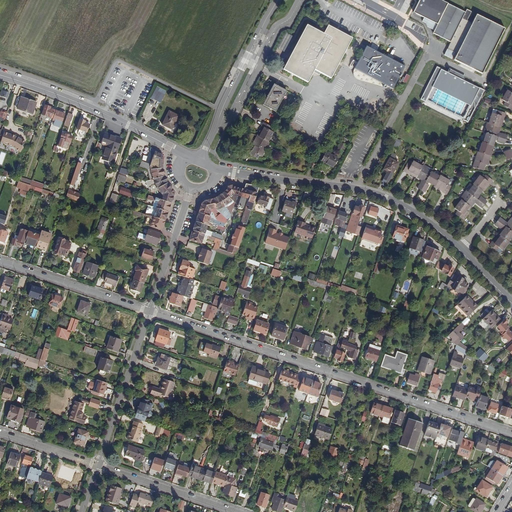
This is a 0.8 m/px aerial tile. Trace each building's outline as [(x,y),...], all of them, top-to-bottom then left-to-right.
[(507,30),(486,19),(478,14),(474,23),(468,20),(472,12),(468,10),(467,12),(444,0),(421,0),(415,10),(427,16),(425,21),(427,22),(429,26),(436,30),(435,32),(451,42),(445,54),(452,58),(455,52),(457,53),(454,60),(461,64),(482,75),(507,30)] [(332,81),(354,41),(330,28),(326,37),(309,29),(286,73),(309,85),(316,73),(332,81)] [(357,69),(370,76),(386,85),(395,90),(408,68),(398,63),(381,54),(369,48),(357,69)] [(468,122),(484,91),(462,80),(463,78),(456,74),(455,76),(448,73),(450,70),(450,69),(449,69),(447,72),(437,67),(420,99),(424,101),(425,100),(468,122)] [(161,103),(167,91),(157,86),(151,98),(161,103)] [(280,114),(290,94),(278,87),(267,108),(280,114)] [(511,94),(507,92),(502,102),(506,104),(504,107),(511,111),(511,94)] [(39,110),(43,98),(28,93),(24,105),(39,110)] [(58,104),(59,103),(53,101),(50,110),(60,114),(62,106),(58,104)] [(70,119),(73,109),(64,106),(60,116),(70,119)] [(77,122),(81,110),(76,109),(72,120),(77,122)] [(171,130),(178,116),(168,111),(161,125),(171,130)] [(497,116),(492,115),(489,124),(501,128),(504,119),(505,119),(506,115),(498,112),(497,116)] [(91,118),(92,116),(88,114),(85,123),(94,126),(96,120),(91,118)] [(488,124),(485,134),(487,135),(496,137),(500,139),(507,141),(508,137),(503,135),(503,136),(499,134),(499,132),(500,133),(501,128),(489,124),(488,124)] [(277,129),(273,128),(269,125),(267,130),(268,130),(260,147),(263,148),(259,155),(258,155),(257,159),(265,162),(267,159),(270,160),(273,153),(272,152),(280,136),(276,133),(277,129)] [(23,134),(20,131),(9,128),(6,138),(15,141),(16,143),(19,146),(20,145),(24,149),(28,144),(27,143),(30,139),(23,133),(23,134)] [(74,139),(77,140),(80,132),(71,129),(67,138),(71,139),(72,137),(72,134),(76,136),(74,139)] [(110,149),(108,154),(111,155),(113,148),(119,133),(111,130),(107,140),(112,142),(110,149)] [(77,142),(80,132),(77,140),(74,139),(76,136),(72,134),(72,137),(74,137),(73,140),(77,142)] [(119,133),(113,148),(111,155),(119,157),(127,136),(119,133)] [(496,137),(487,135),(485,144),(495,147),(497,141),(495,140),(496,137)] [(149,158),(147,163),(153,165),(154,166),(169,164),(169,162),(169,159),(170,156),(171,153),(166,150),(167,149),(162,146),(156,144),(154,150),(152,159),(149,158)] [(485,144),(484,144),(480,154),(481,154),(492,157),(495,147),(485,144)] [(344,156),(349,147),(344,145),(339,154),(344,156)] [(333,157),(335,154),(330,152),(324,162),(337,169),(342,161),(333,157)] [(492,157),(481,154),(480,154),(477,163),(476,162),(474,168),(485,172),(487,166),(486,166),(486,164),(490,165),(492,157)] [(402,165),(393,160),(387,171),(391,173),(387,180),(392,183),(402,165)] [(154,166),(153,165),(155,176),(157,175),(169,171),(169,169),(169,166),(169,164),(154,166)] [(408,175),(417,180),(423,169),(414,164),(412,167),(409,166),(404,173),(408,175)] [(433,172),(424,167),(423,169),(417,180),(422,182),(422,181),(423,181),(421,186),(420,186),(418,190),(422,192),(425,186),(427,182),(432,174),(433,172)] [(130,171),(125,169),(124,169),(122,176),(128,178),(130,171)] [(151,186),(156,187),(159,185),(162,184),(166,182),(172,179),(171,178),(170,174),(169,171),(157,175),(155,176),(158,184),(156,185),(152,184),(151,186)] [(69,186),(73,174),(67,172),(63,184),(69,186)] [(27,173),(26,177),(38,181),(39,177),(27,173)] [(430,184),(429,185),(435,188),(440,179),(432,174),(427,182),(430,184)] [(480,176),(474,185),(475,185),(484,192),(490,184),(491,185),(493,181),(486,176),(484,179),(480,176)] [(450,184),(440,178),(440,179),(435,188),(434,189),(444,195),(447,197),(451,189),(448,188),(450,184)] [(166,182),(169,189),(166,196),(175,199),(178,189),(177,187),(174,184),(173,182),(172,179),(166,182)] [(252,197),(251,200),(248,211),(253,212),(256,203),(262,187),(257,185),(248,182),(246,188),(244,195),(242,202),(241,204),(246,206),(248,199),(249,196),(252,197)] [(139,194),(142,188),(129,183),(127,189),(139,194)] [(215,212),(231,218),(232,216),(234,210),(237,200),(239,193),(241,187),(230,183),(229,184),(227,187),(224,190),(223,191),(222,192),(218,194),(217,195),(214,196),(210,198),(207,198),(205,203),(204,208),(215,212)] [(484,192),(475,185),(469,193),(476,199),(477,197),(479,198),(484,192)] [(121,200),(124,191),(117,188),(114,197),(121,200)] [(480,202),(476,199),(469,193),(467,192),(461,200),(462,201),(472,209),(474,205),(475,203),(479,206),(479,207),(483,210),(486,206),(480,202)] [(159,196),(163,198),(161,203),(172,207),(175,199),(166,196),(160,193),(159,196)] [(258,204),(267,207),(273,208),(276,199),(263,195),(262,199),(260,199),(258,204)] [(295,212),(299,202),(288,198),(285,208),(295,212)] [(466,217),(468,214),(472,209),(462,201),(455,210),(459,213),(457,216),(464,221),(466,218),(466,217)] [(156,202),(153,211),(169,216),(172,207),(161,203),(156,202)] [(379,213),(381,205),(373,202),(371,210),(379,213)] [(362,203),(361,206),(359,205),(356,212),(358,213),(360,213),(365,215),(368,205),(362,203)] [(142,218),(146,208),(134,204),(132,209),(137,211),(135,215),(142,218)] [(336,218),(339,208),(330,205),(327,215),(336,218)] [(215,212),(204,208),(202,213),(213,217),(214,214),(215,212)] [(348,220),(350,213),(342,210),(340,217),(341,217),(339,222),(343,224),(345,219),(348,220)] [(166,226),(169,216),(153,211),(153,214),(156,215),(154,222),(166,226)] [(243,226),(248,228),(253,212),(248,211),(244,221),(243,221),(242,225),(243,225),(243,226)] [(214,214),(219,216),(218,219),(221,220),(230,223),(231,218),(215,212),(214,214)] [(214,222),(217,223),(218,219),(213,218),(213,217),(202,213),(201,217),(212,221),(214,222)] [(106,236),(113,216),(107,214),(100,233),(106,236)] [(212,221),(201,217),(198,227),(209,230),(212,221)] [(309,222),(310,221),(302,218),(299,230),(316,236),(320,226),(309,222)] [(511,220),(510,224),(509,226),(506,223),(506,222),(502,219),(499,222),(505,227),(509,230),(511,232),(511,220)] [(409,230),(410,227),(398,223),(394,234),(401,236),(400,241),(405,243),(408,235),(410,236),(411,231),(409,230)] [(160,240),(164,229),(152,225),(148,235),(160,240)] [(380,240),(382,240),(384,233),(382,232),(383,229),(376,226),(375,228),(367,225),(363,235),(364,236),(367,237),(369,237),(374,238),(374,240),(378,241),(379,240),(380,240)] [(3,226),(0,234),(0,236),(5,238),(8,228),(3,226)] [(29,239),(31,240),(34,230),(34,229),(28,226),(24,237),(20,236),(18,242),(27,245),(29,239)] [(226,236),(210,231),(209,230),(198,227),(194,236),(205,240),(208,233),(219,237),(219,238),(221,239),(219,245),(223,246),(226,236)] [(269,242),(289,249),(293,237),(286,235),(283,234),(280,232),(281,230),(274,227),(269,242)] [(10,240),(14,230),(8,228),(5,238),(10,240)] [(226,231),(216,228),(216,229),(215,230),(211,229),(210,231),(226,236),(226,235),(225,234),(226,231)] [(42,244),(46,233),(34,229),(34,230),(36,231),(35,233),(40,234),(39,238),(42,239),(40,243),(42,244)] [(56,232),(48,229),(46,233),(42,244),(51,247),(56,232)] [(35,233),(36,231),(34,230),(31,240),(40,243),(42,239),(39,238),(40,234),(35,233)] [(506,231),(501,236),(510,243),(511,239),(511,232),(509,230),(507,232),(506,231)] [(236,243),(238,235),(232,233),(230,237),(229,240),(234,242),(236,243)] [(70,253),(75,239),(61,235),(57,248),(70,253)] [(421,247),(424,238),(414,235),(409,249),(409,250),(418,253),(420,249),(421,249),(421,247)] [(504,252),(510,243),(501,236),(500,235),(494,244),(493,244),(491,247),(498,252),(500,249),(504,252)] [(240,252),(242,245),(236,243),(234,242),(232,249),(240,252)] [(213,248),(213,246),(207,243),(205,249),(204,249),(202,253),(203,254),(201,258),(212,261),(216,249),(214,248),(213,248)] [(154,258),(157,249),(148,246),(145,255),(154,258)] [(88,257),(90,250),(83,248),(80,255),(88,257)] [(437,260),(440,253),(426,248),(422,259),(432,262),(434,259),(437,260)] [(186,257),(182,271),(188,273),(189,274),(193,264),(194,260),(186,257)] [(101,264),(101,263),(91,259),(86,272),(97,275),(101,264)] [(434,259),(432,262),(422,259),(421,264),(430,267),(430,266),(435,267),(438,261),(437,260),(434,259)] [(84,269),(86,262),(79,260),(76,267),(84,269)] [(451,264),(450,266),(439,260),(438,261),(435,267),(435,268),(450,276),(455,267),(451,264)] [(138,267),(139,268),(136,276),(146,280),(151,267),(140,263),(138,267)] [(198,277),(202,267),(193,264),(189,274),(198,277)] [(259,268),(262,269),(261,273),(266,274),(268,266),(260,264),(259,268)] [(250,285),(256,267),(251,265),(246,283),(243,282),(240,290),(249,293),(248,296),(251,297),(255,286),(250,285)] [(119,283),(122,275),(107,269),(105,276),(108,278),(108,279),(119,283)] [(461,274),(457,272),(453,279),(457,281),(455,287),(467,293),(473,281),(470,280),(471,278),(468,277),(469,275),(462,272),(461,274)] [(198,277),(189,274),(188,273),(184,283),(181,292),(192,296),(197,282),(199,282),(200,278),(198,277)] [(14,288),(18,277),(9,274),(5,285),(14,288)] [(324,281),(318,279),(308,275),(307,279),(314,282),(315,281),(323,284),(324,281)] [(132,287),(143,291),(146,280),(136,276),(132,287)] [(452,278),(449,284),(455,287),(457,281),(453,279),(452,278)] [(43,297),(47,287),(36,284),(33,294),(43,297)] [(183,303),(186,294),(175,291),(174,293),(172,299),(183,303)] [(64,306),(68,295),(55,292),(52,301),(64,306)] [(468,316),(477,307),(466,296),(457,305),(468,316)] [(198,301),(192,299),(187,312),(193,314),(198,301)] [(225,299),(222,306),(228,308),(228,309),(227,311),(232,313),(236,301),(231,299),(231,301),(225,299)] [(91,313),(94,304),(83,300),(80,309),(91,313)] [(255,303),(255,302),(250,300),(246,313),(249,314),(249,315),(253,316),(254,315),(256,316),(260,305),(255,303)] [(222,306),(215,303),(213,309),(215,310),(213,317),(218,319),(221,311),(222,306)] [(496,323),(503,317),(495,308),(488,314),(485,318),(484,318),(493,327),(496,323)] [(16,319),(10,317),(7,316),(4,324),(13,326),(16,319)] [(71,339),(78,318),(74,317),(70,329),(61,326),(58,335),(71,339)] [(508,322),(505,319),(499,326),(505,333),(509,329),(510,328),(507,324),(508,322)] [(267,332),(270,323),(258,320),(255,328),(267,332)] [(284,337),(288,325),(276,321),(272,333),(284,337)] [(457,341),(455,343),(458,345),(463,340),(458,334),(466,326),(462,322),(451,334),(457,341)] [(511,332),(509,329),(505,333),(499,326),(498,327),(501,330),(501,333),(503,335),(501,337),(504,339),(507,339),(510,341),(511,339),(511,332)] [(169,343),(173,330),(163,327),(159,339),(169,342),(169,343)] [(349,349),(353,338),(356,329),(352,328),(349,337),(344,335),(342,340),(339,339),(333,354),(336,355),(338,349),(346,351),(348,348),(349,349)] [(355,336),(357,330),(356,329),(353,338),(349,349),(352,350),(350,356),(357,358),(358,355),(357,354),(359,352),(360,348),(360,347),(360,346),(359,346),(357,345),(355,345),(355,343),(357,337),(355,336)] [(309,340),(311,336),(300,332),(294,330),(290,342),(296,344),(305,347),(307,339),(309,340)] [(325,333),(324,334),(321,333),(318,340),(317,339),(314,350),(328,355),(331,344),(330,344),(333,336),(325,333)] [(122,352),(126,340),(115,336),(111,348),(122,352)] [(48,342),(46,349),(42,359),(46,361),(53,344),(48,342)] [(220,357),(224,347),(209,342),(206,350),(212,352),(211,354),(220,357)] [(98,353),(99,349),(88,345),(86,349),(98,353)] [(469,352),(468,352),(458,345),(457,347),(458,347),(458,348),(468,355),(469,352)] [(377,360),(381,350),(369,346),(365,356),(377,360)] [(19,351),(8,348),(7,347),(5,352),(17,357),(19,351)] [(338,358),(344,360),(346,351),(338,349),(336,355),(339,356),(338,358)] [(489,356),(486,353),(482,349),(475,356),(479,359),(484,362),(489,356)] [(458,355),(460,351),(456,350),(452,363),(462,366),(465,357),(458,355)] [(403,368),(408,355),(398,352),(396,358),(386,354),(382,366),(397,371),(396,374),(403,376),(406,369),(403,368)] [(111,370),(115,359),(103,355),(99,366),(102,367),(102,369),(102,372),(106,373),(108,371),(109,369),(111,370)] [(168,369),(173,357),(168,355),(167,359),(161,356),(157,365),(168,369)] [(423,356),(419,369),(422,370),(426,361),(427,357),(423,356)] [(427,357),(426,361),(422,370),(431,373),(435,360),(427,357)] [(240,364),(236,362),(229,360),(227,368),(226,369),(237,373),(240,364)] [(259,369),(260,367),(255,365),(249,382),(257,385),(259,380),(268,383),(272,373),(266,371),(259,369)] [(282,370),(279,379),(286,381),(289,373),(282,370)] [(301,377),(289,373),(286,381),(295,384),(294,387),(297,388),(301,377)] [(417,385),(420,376),(411,373),(409,382),(417,385)] [(434,374),(429,389),(434,390),(434,389),(431,388),(433,383),(439,385),(437,390),(438,391),(439,387),(442,380),(439,379),(440,376),(438,375),(438,374),(437,374),(436,374),(434,374)] [(313,379),(305,376),(303,381),(301,386),(300,390),(309,393),(313,379)] [(106,391),(110,381),(99,378),(95,388),(106,391)] [(172,397),(177,382),(167,378),(164,386),(163,386),(162,389),(155,386),(153,393),(164,397),(165,395),(172,397)] [(321,387),(322,383),(313,379),(309,393),(318,396),(319,392),(321,392),(322,387),(321,387)] [(454,396),(465,400),(466,397),(469,389),(457,385),(454,396)] [(13,400),(16,390),(6,387),(3,398),(7,399),(7,398),(9,399),(13,400)] [(474,399),(473,401),(477,403),(480,395),(482,389),(478,387),(477,390),(469,388),(469,389),(466,397),(474,399)] [(342,402),(345,394),(336,391),(335,395),(333,399),(342,402)] [(489,398),(480,395),(477,403),(476,407),(485,410),(489,398)] [(83,402),(81,401),(76,400),(69,418),(84,423),(87,416),(83,415),(84,412),(81,411),(84,402),(83,402)] [(374,401),(371,411),(380,414),(384,404),(374,401)] [(155,407),(156,404),(150,402),(149,404),(145,403),(144,405),(142,404),(137,418),(146,421),(149,415),(152,416),(154,415),(155,413),(153,411),(151,410),(153,406),(155,407)] [(391,418),(394,408),(384,404),(380,414),(384,416),(383,419),(390,422),(391,418)] [(499,414),(511,419),(511,415),(511,409),(502,406),(499,414)] [(20,423),(24,411),(13,407),(9,420),(20,423)] [(224,411),(213,407),(212,412),(222,415),(223,414),(224,411)] [(400,425),(405,412),(396,409),(391,422),(400,425)] [(212,412),(210,416),(221,420),(222,415),(212,412)] [(36,418),(37,414),(33,413),(28,426),(42,431),(46,421),(36,418)] [(269,420),(269,422),(272,423),(272,421),(278,423),(280,418),(274,416),(271,415),(265,413),(263,418),(269,420)] [(424,424),(408,419),(399,446),(415,452),(424,424)] [(143,429),(145,424),(135,420),(133,425),(134,425),(132,433),(130,433),(128,438),(139,442),(141,436),(142,436),(144,429),(143,429)] [(424,435),(436,439),(436,437),(440,425),(429,421),(424,435)] [(315,432),(321,434),(325,424),(319,422),(315,432)] [(333,427),(328,425),(325,424),(321,434),(330,437),(333,427)] [(441,424),(440,425),(436,437),(443,439),(444,436),(447,437),(450,428),(441,424)] [(163,434),(165,429),(166,427),(159,425),(156,434),(163,436),(163,434)] [(91,432),(92,429),(86,427),(85,430),(80,429),(76,441),(85,445),(88,437),(90,437),(90,438),(92,433),(91,432)] [(257,427),(255,432),(258,433),(262,434),(266,435),(267,436),(269,432),(257,427)] [(460,432),(452,429),(449,440),(456,443),(460,445),(461,441),(464,433),(460,431),(460,432)] [(309,444),(314,432),(311,431),(307,443),(306,443),(305,443),(303,448),(310,451),(311,451),(313,445),(311,445),(309,444)] [(175,437),(186,441),(188,435),(176,432),(175,437)] [(475,449),(484,452),(484,451),(485,448),(488,441),(488,440),(480,437),(475,449)] [(274,438),(273,443),(270,449),(271,450),(272,449),(277,451),(279,446),(275,445),(277,439),(274,438)] [(264,440),(262,446),(260,446),(260,448),(263,450),(264,447),(270,449),(273,443),(264,440)] [(468,458),(473,445),(461,441),(460,445),(457,453),(468,458)] [(494,443),(488,441),(485,448),(484,451),(492,454),(493,452),(495,453),(498,443),(495,441),(494,443)] [(285,446),(286,444),(283,443),(280,452),(286,454),(288,447),(285,446)] [(509,456),(511,447),(502,444),(499,452),(509,456)] [(134,455),(139,457),(141,449),(130,445),(129,447),(127,455),(133,457),(133,456),(134,455)] [(0,457),(5,459),(9,449),(0,446),(0,457)] [(309,452),(310,451),(303,448),(301,455),(306,457),(308,452),(309,452)] [(338,453),(339,450),(332,448),(329,456),(332,457),(332,458),(337,460),(339,454),(338,453)] [(143,462),(147,451),(141,449),(139,457),(134,455),(133,456),(136,457),(138,458),(138,460),(143,462)] [(18,467),(22,456),(12,453),(9,464),(18,467)] [(506,463),(507,461),(495,453),(494,455),(506,463)] [(32,465),(35,458),(24,454),(20,465),(27,467),(29,464),(32,465)] [(160,471),(164,461),(155,458),(152,468),(160,471)] [(176,463),(176,461),(168,458),(165,467),(173,470),(174,469),(175,469),(177,464),(176,463)] [(509,469),(498,462),(493,470),(496,473),(503,477),(509,469)] [(184,476),(189,477),(189,476),(192,469),(179,465),(176,474),(180,476),(181,474),(184,476)] [(193,466),(192,469),(189,476),(200,480),(204,469),(193,466)] [(28,475),(27,478),(39,482),(43,473),(43,471),(31,467),(28,475)] [(67,478),(70,470),(60,467),(57,475),(60,476),(67,479),(67,478)] [(200,480),(211,484),(211,483),(214,473),(204,469),(200,480)] [(487,478),(497,486),(503,477),(496,473),(493,470),(487,478)] [(48,472),(47,474),(43,473),(39,482),(39,484),(50,488),(51,485),(55,474),(48,472)] [(215,485),(215,484),(223,486),(226,476),(215,472),(214,473),(211,483),(215,485)] [(223,486),(221,493),(222,493),(225,485),(233,488),(231,496),(233,497),(237,487),(233,485),(234,481),(233,480),(232,478),(233,476),(232,475),(232,474),(228,472),(226,476),(223,486)] [(404,487),(405,484),(397,481),(396,484),(401,486),(400,489),(406,491),(407,488),(404,487)] [(487,499),(493,489),(482,483),(476,492),(487,499)] [(121,495),(123,489),(113,485),(107,501),(119,505),(121,500),(119,499),(121,495)] [(222,493),(231,496),(233,488),(225,485),(222,493)] [(264,507),(269,495),(260,492),(256,504),(264,507)] [(271,509),(278,511),(279,511),(281,507),(275,505),(277,501),(278,502),(279,498),(276,497),(277,493),(274,492),(271,502),(274,503),(271,509)] [(137,503),(138,501),(139,502),(143,493),(140,493),(139,496),(134,494),(131,501),(137,503)] [(154,497),(143,493),(139,502),(151,506),(154,497)] [(68,508),(71,498),(60,494),(57,504),(68,508)] [(293,511),(297,501),(286,497),(284,502),(291,505),(289,509),(289,510),(293,511)] [(281,507),(284,500),(279,498),(278,502),(277,501),(275,505),(281,507)] [(468,508),(470,510),(470,511),(472,511),(481,511),(485,506),(476,500),(475,501),(473,500),(472,501),(468,507),(468,508)]
